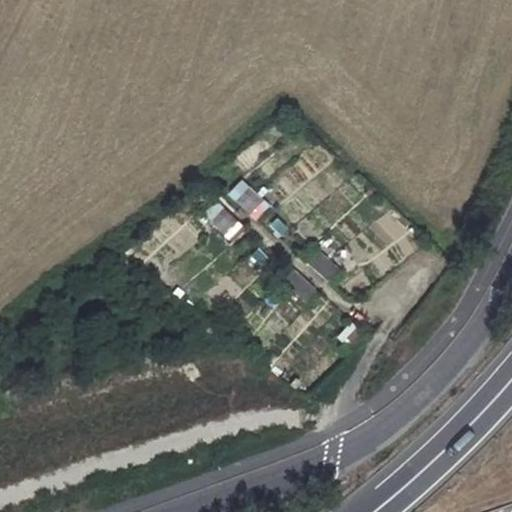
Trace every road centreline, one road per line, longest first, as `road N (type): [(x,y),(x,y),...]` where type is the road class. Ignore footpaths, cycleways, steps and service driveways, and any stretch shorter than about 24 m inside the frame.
road 1 (unclassified): [(185,511),(332,457),(378,428),(436,377),(511,267)]
road 2 (track): [(417,275),(346,396),(332,457)]
road 3 (motorway): [(511,378),(378,511)]
